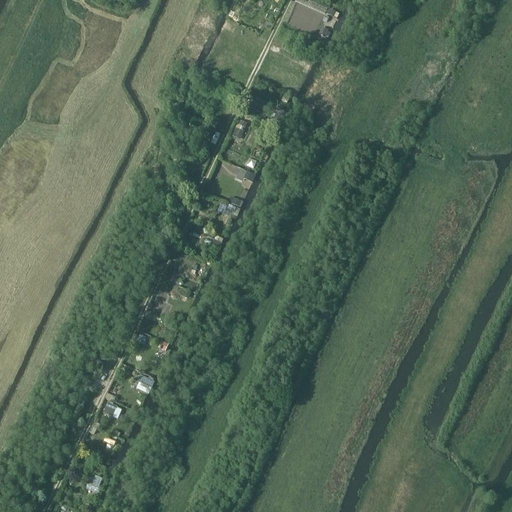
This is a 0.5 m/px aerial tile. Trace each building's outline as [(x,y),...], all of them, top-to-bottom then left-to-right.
[(334,18),(336,13),(329,9),(327,15),(334,18)] [(230,32),(233,26),(228,24),(225,30),(230,32)] [(326,38),(329,31),(322,28),(319,34),(326,38)] [(223,58),(227,52),(221,49),(218,54),(223,58)] [(218,65),(222,60),(217,57),(213,62),(218,65)] [(211,81),(214,76),(208,73),(205,78),(211,81)] [(192,89),(193,89),(200,93),(202,88),(195,84),(192,89)] [(240,140),(247,125),(239,121),(232,137),(240,140)] [(238,175),(244,178),(247,173),(240,170),(238,175)] [(243,203),(242,202),(234,199),(232,205),(239,208),(241,209),(243,203)] [(235,214),(237,209),(228,205),(226,210),(235,214)] [(188,300),(191,294),(184,291),(181,297),(188,300)] [(169,338),(172,331),(166,329),(163,335),(169,338)] [(165,352),(168,346),(162,343),(159,349),(165,352)] [(145,387),(148,380),(137,375),(134,381),(145,387)] [(113,418),(118,408),(108,404),(103,414),(113,418)] [(91,485),(99,488),(102,480),(94,477),(91,485)] [(99,488),(91,485),(88,484),(86,489),(97,493),(99,488)]
